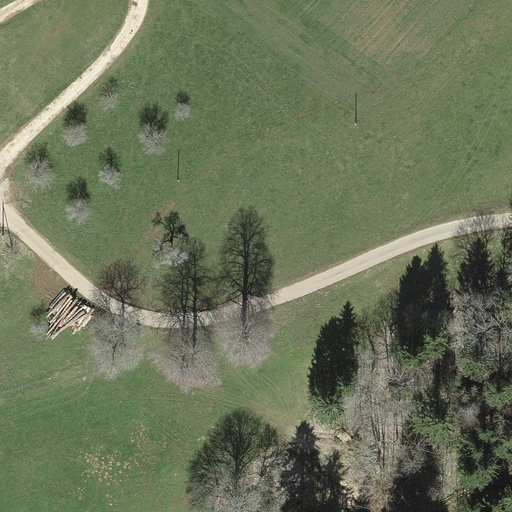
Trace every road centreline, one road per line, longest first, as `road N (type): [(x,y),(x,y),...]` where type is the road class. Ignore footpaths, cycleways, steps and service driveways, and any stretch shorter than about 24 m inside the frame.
road 1 (track): [(0,210),(106,301),(188,323),(263,302),(421,237),(511,220)]
road 2 (track): [(137,0),(121,41),(0,165)]
road 3 (track): [(0,399),(78,375),(188,323)]
